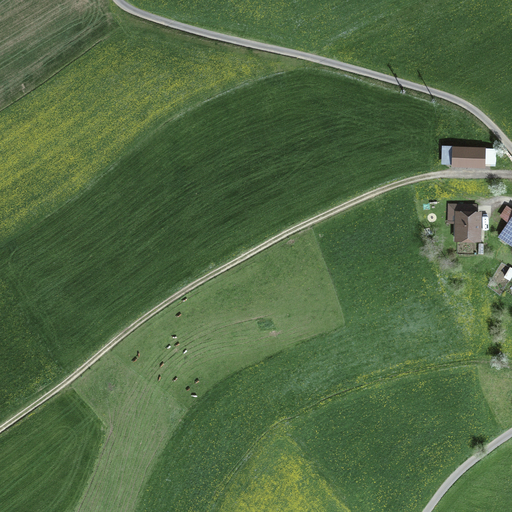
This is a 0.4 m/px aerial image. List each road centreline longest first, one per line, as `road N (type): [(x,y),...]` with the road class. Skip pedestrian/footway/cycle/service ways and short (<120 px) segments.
road 1 (track): [(0,430),(159,311),(300,226),(398,183),(511,175)]
road 2 (unclassified): [(511,149),(479,114),(444,96),(164,22),(116,0)]
